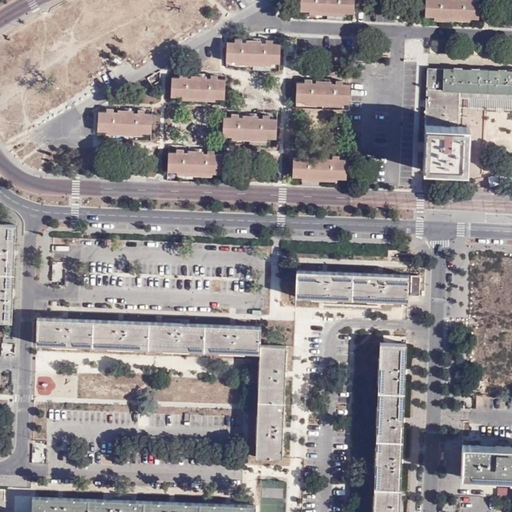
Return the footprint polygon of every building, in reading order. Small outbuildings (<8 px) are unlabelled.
[(300,0),(300,10),(355,12),(355,0),(300,0)] [(426,0),(426,15),(480,17),(480,0),(426,0)] [(228,41),(227,57),(280,60),(281,43),(228,41)] [(376,47),(376,55),(383,55),(384,47),(376,47)] [(461,97),(461,90),(442,89),(443,68),(429,67),(426,123),(460,125),(461,97)] [(487,91),(488,70),(467,69),(443,68),(442,89),(461,90),(487,91)] [(487,91),(511,92),(511,70),(511,71),(488,70),(487,91)] [(172,77),(171,95),(226,97),(226,78),(172,77)] [(297,81),(296,99),(350,102),(351,83),(297,81)] [(511,92),(487,91),(461,90),(461,97),(511,99),(511,92)] [(153,113),(99,111),(98,129),(152,131),(153,113)] [(225,116),(224,135),(277,137),(278,118),(225,116)] [(425,145),(424,168),(468,171),(470,125),(460,125),(426,123),(425,145)] [(169,151),(168,170),(222,172),(222,153),(169,151)] [(346,177),(347,158),(294,155),(293,174),(346,177)] [(0,275),(14,276),(15,252),(19,252),(19,250),(19,247),(15,247),(16,222),(0,221),(0,275)] [(296,295),(352,297),(353,271),(325,269),(297,268),(296,295)] [(382,272),(353,271),(352,297),(408,299),(409,273),(382,272)] [(422,273),(412,273),(411,299),(420,299),(422,273)] [(14,276),(0,275),(0,320),(12,321),(13,295),(15,295),(16,291),(16,289),(14,289),(14,276)] [(91,343),(92,318),(65,317),(65,314),(63,314),(60,314),(60,316),(38,316),(37,341),(91,343)] [(147,345),(148,320),(121,319),(121,315),(119,315),(115,315),(115,319),(92,318),(91,343),(147,345)] [(188,347),(202,348),(204,322),(187,321),(187,316),(178,316),(154,315),(154,320),(148,320),(147,345),(173,346),(173,351),(188,351),(188,347)] [(204,322),(202,348),(258,350),(259,324),(234,323),(234,320),(232,319),(228,319),(228,323),(204,322)] [(406,341),(379,340),(377,388),(403,389),(404,370),(406,341)] [(285,343),(259,342),(258,359),(256,398),(283,399),(284,373),(287,373),(287,370),(287,367),(284,367),(285,343)] [(403,389),(377,388),(375,436),(401,437),(402,415),(403,389)] [(283,399),(256,398),(256,410),(254,454),(281,455),(282,429),(285,430),(285,427),(285,423),(282,423),(283,399)] [(401,437),(375,436),(373,483),(399,484),(400,460),(401,437)] [(511,444),(506,445),(463,444),(462,476),(511,477),(511,444)] [(399,484),(373,483),(371,511),(397,511),(398,509),(399,484)] [(30,511),(87,511),(88,495),(63,493),(63,490),(60,490),(57,490),(57,493),(31,492),(31,510),(30,511)] [(143,511),(144,497),(131,496),(131,491),(115,490),(109,490),(109,495),(88,495),(87,511),(143,511)] [(143,511),(201,511),(202,499),(175,498),(175,495),(172,495),(170,495),(169,498),(144,497),(143,511)] [(225,500),(202,499),(201,511),(254,511),(255,501),(231,500),(228,497),(225,500)]
